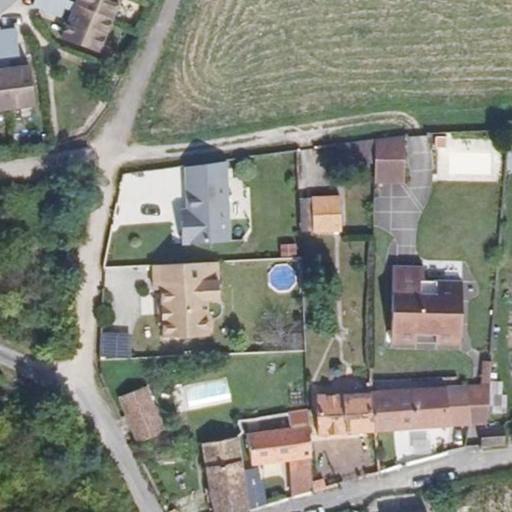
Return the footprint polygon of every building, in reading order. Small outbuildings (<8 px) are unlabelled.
[(66,8),(73,10),(63,37),(101,52),(115,17),(76,1),(73,0),(36,0),(34,5),(62,17),(66,8)] [(121,0),(76,0),(76,1),(115,17),(121,0)] [(22,58),(18,28),(2,30),(12,109),(36,105),(31,64),(12,67),(11,59),(22,58)] [(0,110),(12,109),(2,30),(0,30),(0,110)] [(404,182),(404,135),(375,138),(375,184),(404,182)] [(374,138),(373,138),(336,144),(337,166),(374,163),(374,138)] [(227,179),(226,159),(185,165),(186,181),(227,179)] [(182,244),(229,242),(227,179),(186,181),(187,210),(188,221),(181,221),(182,244)] [(313,232),(341,231),(340,196),(311,197),(313,232)] [(301,233),(313,232),(311,197),(299,198),(301,233)] [(211,281),(210,262),(152,265),(153,289),(161,289),(163,337),(208,335),(211,329),(211,318),(207,312),(206,300),(219,299),(218,280),(211,281)] [(218,280),(217,262),(210,262),(211,281),(218,280)] [(437,336),(436,344),(461,345),(463,282),(424,281),(424,267),(393,267),(391,343),(416,344),(417,335),(437,336)] [(484,361),(482,384),(490,384),(492,362),(484,361)] [(487,424),(490,384),(467,386),(469,425),(487,424)] [(154,405),(146,386),(137,390),(144,408),(154,405)] [(469,425),(467,386),(371,394),(375,430),(469,425)] [(137,390),(118,397),(136,443),(164,432),(154,405),(144,408),(137,390)] [(316,395),(317,435),(375,430),(371,394),(316,395)] [(294,499),(313,494),(308,409),(288,412),(290,428),(246,434),(251,464),(291,459),(294,499)] [(497,446),(505,445),(503,427),(487,429),(483,429),(482,447),(491,446),(497,446)] [(241,460),(237,436),(201,443),(214,511),(248,511),(249,511),(244,484),(241,460)] [(246,484),(250,504),(265,501),(262,481),(257,482),(255,471),(245,473),(246,484)]
